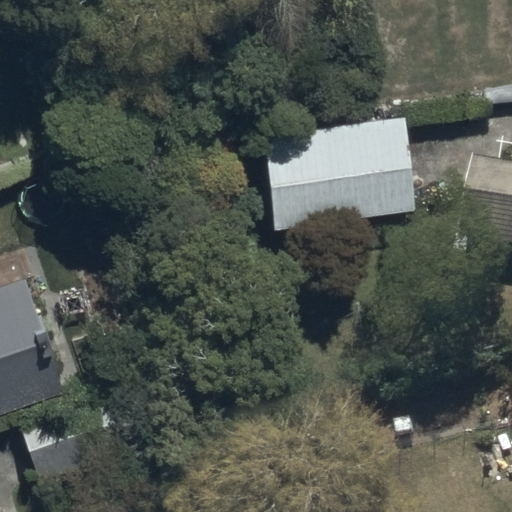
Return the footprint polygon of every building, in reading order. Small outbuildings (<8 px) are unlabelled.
[(404,108),(262,122),(272,220),(413,206),(404,108)] [(65,143),(0,166),(0,259),(94,226),(65,143)] [(511,175),(469,168),(456,243),(511,252),(511,175)] [(0,409),(66,389),(29,272),(0,281),(0,409)] [(104,381),(16,412),(38,475),(126,444),(104,381)]
